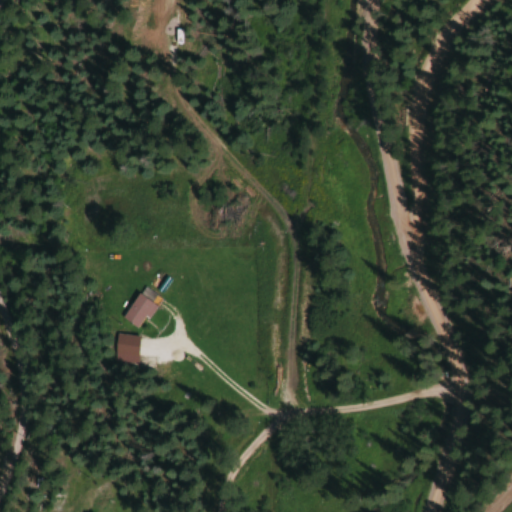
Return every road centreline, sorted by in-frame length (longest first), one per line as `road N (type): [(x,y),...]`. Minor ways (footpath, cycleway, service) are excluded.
road 1 (residential): [(427,511),(453,385),(442,323),(411,253),(375,76),(378,0)]
road 2 (residential): [(217,511),(224,422),(453,385)]
road 3 (residential): [(487,0),(447,46),(425,109),(411,253)]
